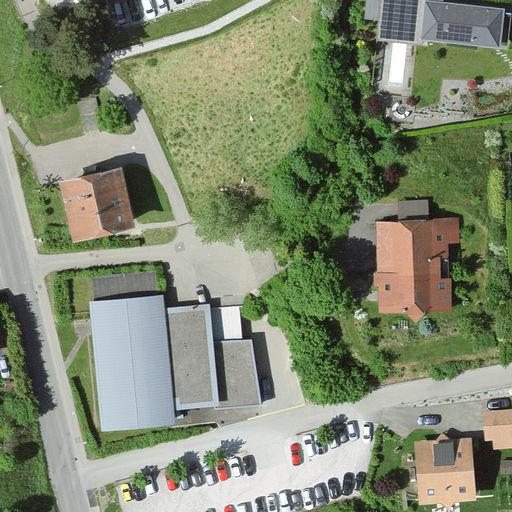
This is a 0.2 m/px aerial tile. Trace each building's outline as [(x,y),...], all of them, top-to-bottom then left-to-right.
[(507,8),(440,0),(382,0),(378,36),(502,50),(507,8)] [(59,184),(72,242),(133,228),(120,170),(59,184)] [(383,217),(384,310),(415,310),(426,318),(436,309),(458,309),(459,216),(383,217)] [(92,278),(109,428),(185,420),(184,408),(220,403),(209,305),(169,310),(166,290),(155,287),(154,271),(92,278)] [(511,408),(486,410),(488,446),(511,444),(511,408)] [(418,439),(424,501),(483,498),(475,435),(418,439)]
